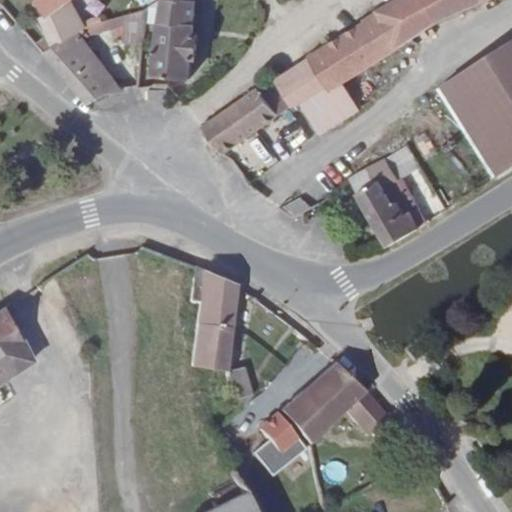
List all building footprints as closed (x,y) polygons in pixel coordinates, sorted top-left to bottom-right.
[(45,54),(84,29),(68,1),(68,0),(38,0),(47,15),(41,18),(49,36),(36,45),(45,54)] [(160,0),(154,5),(152,30),(160,30),(156,76),(190,79),(192,59),(198,60),(200,35),(195,35),(199,1),(197,1),(196,0),(160,0)] [(316,95),(368,60),(397,41),(452,2),(461,0),(383,0),(314,50),(327,69),(321,74),(324,79),(312,88),(316,95)] [(84,29),(45,54),(88,104),(106,93),(122,92),(82,41),(89,35),(124,26),(123,42),(142,44),(145,11),(89,26),(84,29)] [(489,179),(511,165),(511,39),(436,85),(489,179)] [(308,100),(316,95),(312,88),(324,79),(321,74),(327,69),(314,50),(281,74),(304,104),(308,100)] [(308,100),(323,123),(385,83),(368,60),(316,95),(308,100)] [(259,88),(203,128),(224,155),(293,106),(277,87),(265,96),(259,88)] [(168,91),(150,91),(150,100),(162,100),(162,101),(168,101),(168,91)] [(408,146),(351,179),(390,247),(428,224),(410,193),(406,195),(402,188),(399,190),(395,182),(402,178),(421,166),(408,146)] [(410,193),(402,178),(395,182),(399,190),(402,188),(406,195),(410,193)] [(312,210),(301,200),(281,210),(294,219),(312,210)] [(236,285),(194,267),(190,301),(199,302),(191,367),(224,372),(232,403),(238,410),(249,395),(241,367),(226,360),(236,285)] [(164,364),(191,367),(199,302),(190,301),(171,299),(164,364)] [(0,383),(32,362),(3,309),(0,310),(0,383)] [(308,348),(273,387),(287,400),(323,361),(308,348)] [(353,380),(334,362),(314,381),(298,394),(280,411),(310,444),(319,435),(345,410),(368,436),(388,418),(364,391),(353,380)] [(305,450),(276,414),(258,428),(268,440),(252,453),(271,477),(305,450)] [(243,491),(253,511),(258,511),(263,509),(241,471),(234,475),(243,491)] [(253,511),(243,491),(203,511),(253,511)]
